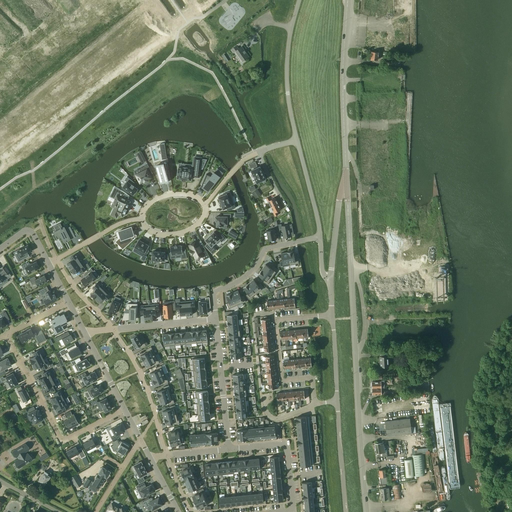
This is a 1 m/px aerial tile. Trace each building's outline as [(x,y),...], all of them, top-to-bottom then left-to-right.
[(236,46),(231,50),(233,53),(234,52),(241,62),(248,57),(241,47),(238,49),(236,46)] [(177,178),(182,179),(182,180),(186,180),(186,179),(190,180),(191,180),(191,179),(191,176),(192,176),(199,177),(200,168),(202,169),(206,159),(201,159),(202,157),(195,157),(193,169),(192,169),(187,168),(187,167),(183,167),(183,168),(179,167),(178,167),(178,168),(177,178)] [(255,161),(249,164),(251,168),(253,167),(254,169),(251,170),(257,183),(266,179),(260,166),(257,167),(256,166),(257,165),(255,161)] [(165,162),(155,164),(160,183),(165,182),(168,181),(169,181),(168,179),(170,178),(169,171),(167,163),(166,163),(165,162)] [(140,172),(136,174),(137,177),(136,177),(139,181),(140,182),(140,183),(144,180),(145,181),(148,180),(148,179),(152,177),(151,175),(152,174),(148,164),(140,168),(141,168),(142,171),(140,172)] [(206,174),(201,187),(205,189),(206,189),(208,191),(206,193),(207,193),(223,173),(220,176),(214,172),(211,176),(206,174)] [(126,181),(122,187),(125,189),(124,189),(129,193),(129,192),(133,195),(135,193),(138,189),(131,184),(133,181),(127,177),(125,180),(126,181)] [(110,196),(115,199),(114,201),(113,203),(111,206),(114,207),(111,215),(117,217),(118,214),(123,216),(125,212),(125,213),(125,212),(127,209),(131,201),(128,199),(130,196),(115,186),(110,196)] [(257,189),(251,193),(255,199),(261,195),(257,189)] [(235,208),(233,203),(230,204),(228,197),(231,196),(229,192),(222,194),(223,195),(219,197),(219,196),(218,197),(218,198),(218,197),(220,201),(219,201),(220,202),(221,204),(220,204),(221,205),(223,208),(222,209),(223,209),(224,209),(223,209),(226,208),(227,211),(235,208)] [(271,207),(278,204),(274,197),(270,200),(269,197),(263,199),(265,203),(268,201),(271,207)] [(281,210),(278,204),(271,207),(274,213),(273,213),(275,216),(277,214),(276,212),(281,210)] [(216,221),(217,221),(217,226),(219,226),(220,226),(223,226),(223,224),(227,224),(227,217),(231,217),(231,214),(224,214),(224,217),(216,217),(216,221)] [(57,224),(53,226),(53,227),(54,226),(56,231),(55,231),(54,232),(56,236),(57,238),(59,237),(60,236),(61,236),(62,237),(63,239),(64,241),(64,242),(65,242),(64,241),(66,240),(66,241),(70,239),(74,236),(75,237),(70,226),(70,227),(70,226),(67,228),(66,226),(64,227),(62,228),(61,227),(59,223),(57,225),(57,224)] [(281,224),(278,224),(279,230),(282,230),(284,238),(291,236),(288,225),(282,226),(281,224)] [(134,235),(134,234),(135,234),(134,231),(134,230),(132,231),(131,227),(118,231),(121,238),(117,242),(123,248),(122,249),(123,249),(133,240),(132,239),(132,240),(130,238),(133,235),(134,235)] [(278,234),(277,227),(270,228),(270,230),(266,230),(268,241),(276,239),(275,235),(278,234)] [(230,230),(228,234),(235,239),(238,234),(230,230)] [(208,237),(205,240),(208,243),(205,246),(210,251),(213,248),(211,246),(219,239),(221,242),(225,239),(220,233),(217,236),(213,232),(210,235),(208,237)] [(139,240),(134,247),(144,253),(143,254),(146,256),(149,251),(146,249),(149,245),(139,240)] [(192,254),(193,254),(196,259),(207,253),(209,257),(204,247),(201,248),(197,241),(193,243),(193,242),(190,244),(189,245),(191,249),(189,249),(192,254)] [(17,251),(18,254),(15,256),(18,262),(29,256),(27,253),(31,251),(30,248),(29,248),(27,245),(20,249),(20,248),(19,249),(17,251)] [(171,252),(169,253),(170,259),(175,258),(175,254),(180,254),(181,257),(181,259),(187,258),(185,245),(182,246),(181,245),(177,246),(176,246),(177,246),(175,246),(174,246),(170,247),(171,252)] [(154,262),(159,262),(159,260),(164,260),(164,259),(165,253),(165,252),(153,251),(152,259),(155,260),(154,262)] [(299,263),(298,257),(295,258),(293,251),(287,252),(290,265),(296,264),(299,263)] [(283,266),(290,265),(287,252),(281,253),(282,260),(279,261),(280,267),(283,266)] [(72,260),(67,264),(68,265),(68,266),(69,266),(70,268),(70,269),(82,261),(81,261),(80,262),(77,257),(78,256),(76,253),(71,257),(72,260)] [(82,261),(70,269),(74,273),(78,270),(80,273),(89,267),(87,264),(85,265),(82,261)] [(28,262),(21,266),(23,269),(25,267),(28,273),(38,268),(37,266),(38,265),(36,262),(30,265),(28,262)] [(278,270),(273,266),(271,269),(265,264),(262,269),(272,277),(278,270)] [(0,287),(4,284),(2,281),(3,280),(4,280),(6,279),(6,280),(12,276),(9,273),(10,272),(4,265),(0,267),(0,287)] [(93,271),(91,268),(85,273),(87,275),(85,276),(81,280),(81,281),(83,284),(84,283),(86,286),(96,278),(92,272),(93,271)] [(259,270),(258,273),(259,273),(258,274),(264,279),(262,281),(267,285),(272,277),(262,269),(260,271),(259,270)] [(37,286),(47,281),(44,275),(36,279),(34,276),(29,279),(32,284),(35,283),(37,286)] [(264,288),(260,283),(258,285),(253,279),(248,283),(256,294),(264,288)] [(95,289),(90,294),(93,297),(94,297),(95,298),(104,289),(98,282),(93,287),(95,289)] [(252,297),(251,296),(256,293),(256,294),(248,283),(247,284),(246,283),(243,285),(244,286),(243,287),(248,293),(246,295),(249,299),(252,297)] [(45,287),(38,291),(38,292),(39,293),(40,295),(45,293),(47,298),(43,300),(44,303),(45,304),(45,305),(53,301),(57,299),(56,299),(54,295),(52,295),(50,292),(49,290),(49,291),(46,287),(47,287),(46,286),(45,287)] [(104,289),(95,298),(96,299),(96,300),(99,303),(104,298),(106,300),(111,295),(104,289)] [(238,290),(232,293),(237,305),(246,302),(244,296),(241,297),(238,290)] [(232,293),(226,295),(229,302),(226,303),(229,309),(237,305),(232,293)] [(210,306),(209,297),(205,297),(205,300),(199,301),(200,314),(207,313),(206,306),(210,306)] [(186,315),(185,301),(179,302),(179,299),(175,299),(176,309),(180,309),(181,316),(185,316),(185,315),(186,315)] [(110,308),(108,312),(112,313),(115,314),(117,308),(120,309),(122,304),(113,300),(112,304),(111,304),(109,307),(110,308)] [(191,301),(185,301),(186,315),(187,315),(189,315),(190,315),(192,314),(192,308),(195,307),(194,300),(191,301)] [(171,304),(163,305),(164,317),(173,316),(172,310),(175,310),(174,301),(171,301),(171,304)] [(122,320),(135,319),(135,314),(137,314),(137,304),(127,304),(126,308),(129,308),(129,313),(124,313),(122,320)] [(159,304),(149,305),(151,318),(152,318),(152,319),(157,318),(156,312),(159,312),(159,304)] [(149,305),(140,306),(141,313),(144,312),(145,319),(151,318),(149,305)] [(2,318),(0,319),(0,328),(5,325),(3,321),(5,320),(6,321),(9,319),(5,312),(2,314),(4,317),(2,318)] [(67,323),(65,320),(66,319),(65,317),(63,314),(59,316),(58,315),(57,316),(55,317),(54,317),(55,318),(51,321),(57,333),(54,335),(64,330),(64,329),(63,330),(61,326),(67,323)] [(46,339),(41,330),(35,333),(34,329),(31,330),(30,329),(17,335),(21,343),(36,335),(40,342),(46,339)] [(68,331),(55,338),(57,341),(61,339),(64,344),(73,340),(70,334),(69,335),(68,331)] [(132,337),(131,338),(133,342),(132,342),(134,346),(135,345),(136,348),(139,346),(141,348),(146,345),(142,338),(139,340),(136,335),(135,335),(135,334),(131,336),(132,337)] [(70,345),(59,351),(61,355),(65,353),(68,359),(71,358),(78,354),(80,353),(81,353),(78,347),(72,349),(70,345)] [(141,356),(140,357),(141,360),(142,359),(143,361),(155,355),(151,346),(148,348),(146,349),(147,352),(143,354),(140,355),(141,356)] [(42,358),(40,353),(41,352),(40,349),(34,352),(35,355),(29,359),(32,364),(42,358)] [(155,355),(143,361),(146,366),(153,363),(154,366),(157,364),(159,363),(155,355)] [(0,375),(6,373),(4,369),(11,365),(7,357),(0,360),(0,375)] [(42,358),(32,364),(33,365),(32,366),(34,369),(41,366),(42,369),(48,366),(46,363),(45,363),(42,358)] [(71,362),(73,366),(74,365),(77,371),(79,370),(80,371),(83,369),(82,368),(89,365),(88,362),(87,362),(85,359),(79,362),(77,359),(71,362)] [(150,374),(149,375),(150,377),(151,377),(152,379),(165,374),(161,365),(155,368),(156,370),(150,373),(150,374)] [(44,376),(38,379),(41,385),(53,378),(49,370),(43,373),(44,376)] [(89,374),(86,376),(84,373),(78,376),(80,379),(81,379),(85,385),(96,379),(95,376),(93,372),(89,374)] [(2,376),(0,377),(0,378),(2,382),(7,379),(11,387),(18,383),(12,373),(5,377),(3,378),(2,376)] [(153,381),(152,381),(153,384),(154,384),(155,385),(162,382),(163,384),(165,384),(167,383),(168,382),(165,374),(152,379),(153,380),(153,381)] [(53,378),(41,385),(42,387),(43,388),(44,390),(50,387),(51,390),(57,387),(53,378)] [(372,385),(372,388),(384,388),(384,380),(381,380),(381,381),(372,382),(371,383),(371,385),(372,385)] [(92,385),(86,388),(90,397),(103,391),(102,389),(103,389),(100,384),(93,387),(92,385)] [(170,388),(168,385),(163,387),(164,389),(157,392),(157,393),(156,393),(157,396),(158,396),(158,398),(170,394),(168,389),(170,388)] [(28,394),(27,392),(26,392),(25,388),(22,389),(20,387),(16,389),(23,402),(30,398),(28,395),(28,394)] [(56,396),(49,400),(51,403),(52,403),(52,405),(64,398),(60,390),(54,393),(56,396)] [(277,394),(274,394),(275,397),(277,396),(277,401),(283,401),(282,392),(277,393),(277,394)] [(174,403),(171,394),(170,394),(158,398),(160,404),(168,401),(169,404),(174,403)] [(64,398),(52,405),(53,406),(55,410),(61,407),(63,410),(69,407),(64,398)] [(98,402),(100,406),(101,406),(105,412),(111,409),(106,398),(98,402)] [(177,414),(175,405),(169,406),(170,409),(162,411),(164,417),(177,414)] [(36,410),(35,410),(33,407),(26,410),(28,414),(27,414),(30,419),(32,418),(35,423),(41,419),(38,415),(40,414),(38,410),(37,411),(36,410)] [(68,419),(63,421),(66,427),(72,424),(73,427),(78,424),(73,414),(72,414),(70,411),(64,414),(66,418),(67,417),(68,419)] [(177,414),(164,417),(166,423),(173,422),(174,424),(179,423),(177,414)] [(385,421),(386,436),(411,433),(410,418),(385,421)] [(110,429),(113,434),(114,436),(111,438),(112,441),(118,437),(117,435),(124,431),(120,424),(110,429)] [(168,433),(169,439),(180,436),(178,431),(180,430),(179,426),(174,428),(174,431),(168,433)] [(181,443),(180,436),(169,439),(171,445),(181,443)] [(83,443),(86,450),(95,446),(96,448),(99,446),(96,441),(93,442),(91,439),(83,443)] [(122,442),(121,441),(118,443),(117,440),(111,442),(113,445),(111,446),(113,451),(116,450),(123,454),(128,446),(121,442),(122,442)] [(375,444),(377,457),(386,456),(385,443),(383,443),(375,444)] [(25,444),(13,451),(16,457),(18,456),(19,459),(17,460),(21,466),(31,460),(27,454),(26,455),(24,452),(28,450),(25,444)] [(80,457),(84,454),(81,448),(77,450),(75,447),(66,451),(69,458),(78,453),(80,457)] [(422,454),(412,455),(415,476),(425,475),(422,454)] [(412,459),(405,460),(406,477),(414,476),(412,459)] [(141,461),(133,465),(140,477),(141,478),(138,480),(139,483),(145,480),(143,476),(148,473),(141,461)] [(181,471),(183,476),(195,471),(193,466),(181,471)] [(87,478),(83,485),(87,487),(88,486),(97,491),(98,488),(100,485),(102,485),(103,482),(103,480),(105,477),(106,478),(109,472),(107,470),(105,469),(102,467),(101,468),(100,468),(98,471),(99,472),(98,473),(99,473),(98,475),(97,474),(95,478),(96,478),(93,483),(91,481),(87,478)] [(42,484),(43,484),(50,475),(50,474),(50,473),(49,472),(48,472),(47,472),(46,473),(44,471),(38,480),(41,482),(41,483),(41,484),(42,484)] [(195,471),(183,476),(185,481),(196,477),(196,476),(194,477),(192,473),(195,471)] [(70,478),(74,486),(75,485),(79,483),(80,483),(75,475),(70,478)] [(198,482),(196,477),(185,481),(187,486),(198,482)] [(196,483),(198,482),(187,486),(189,491),(198,488),(196,483)] [(422,487),(421,487),(421,490),(423,492),(429,492),(431,492),(431,483),(428,483),(423,483),(422,487)] [(142,497),(155,490),(153,487),(152,488),(151,485),(144,488),(142,484),(136,486),(142,497)] [(399,485),(392,486),(394,499),(400,498),(399,485)] [(197,490),(199,493),(192,496),(195,502),(207,497),(203,488),(197,490)] [(144,501),(143,502),(144,506),(145,505),(146,507),(150,505),(152,509),(162,504),(159,497),(153,501),(151,497),(149,498),(144,501)] [(209,503),(207,497),(195,502),(197,508),(209,503)]
